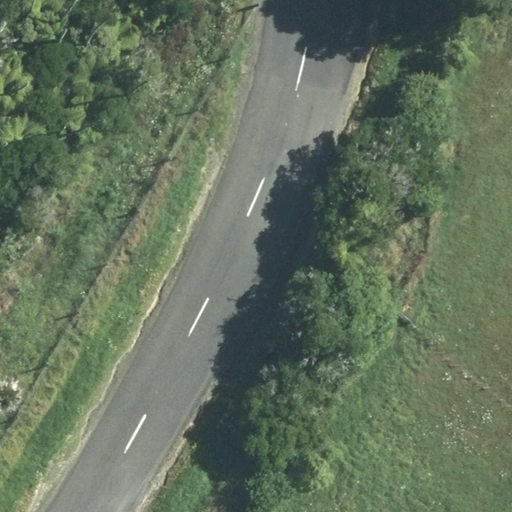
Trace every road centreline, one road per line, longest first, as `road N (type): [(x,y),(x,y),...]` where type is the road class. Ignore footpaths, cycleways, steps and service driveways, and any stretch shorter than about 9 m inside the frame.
road 1 (unclassified): [(296,0),(285,109),(73,511)]
road 2 (track): [(69,0),(0,140)]
